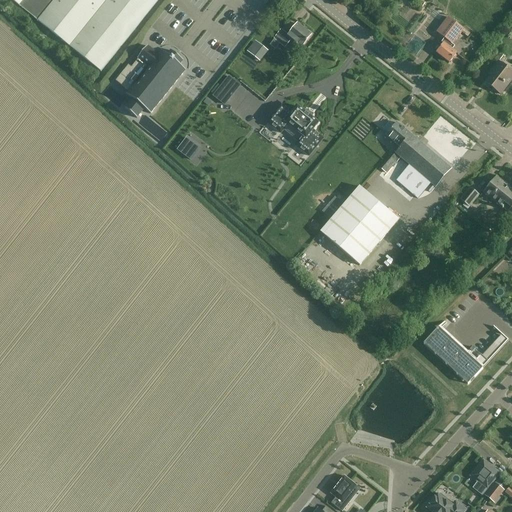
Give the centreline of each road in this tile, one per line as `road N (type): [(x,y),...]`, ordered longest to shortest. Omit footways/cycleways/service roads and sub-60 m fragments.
road 1 (tertiary): [(318,0),(511,150)]
road 2 (residential): [(293,511),(344,453),(416,479)]
road 3 (residential): [(511,374),(416,479)]
